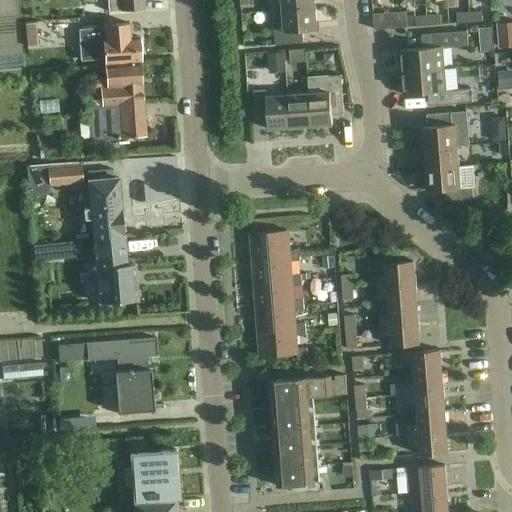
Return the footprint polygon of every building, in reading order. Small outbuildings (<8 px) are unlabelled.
[(107,0),(109,11),(143,9),(142,0),(107,0)] [(283,10),(315,8),(314,0),(268,0),(269,11),(283,10)] [(275,45),(303,43),(302,30),(317,29),(315,8),(283,10),(283,22),(274,23),(275,45)] [(374,29),(388,28),(407,26),(406,12),(373,14),(374,29)] [(469,13),(470,22),(482,21),(482,12),(469,13)] [(45,14),(48,37),(59,36),(56,13),(45,14)] [(470,22),(469,13),(456,14),(457,23),(470,22)] [(427,16),(428,25),(441,24),(440,15),(427,16)] [(428,25),(427,16),(415,17),(415,26),(428,25)] [(511,21),(497,22),(499,47),(511,45),(511,21)] [(36,22),(26,23),(28,44),(38,43),(36,22)] [(104,59),(104,65),(140,62),(139,53),(142,52),(141,37),(138,37),(138,36),(130,37),(129,23),(103,25),(103,28),(78,29),(80,60),(91,60),(104,59)] [(402,72),(444,68),(442,47),(468,45),(467,31),(429,34),(431,47),(400,50),(402,72)] [(328,54),(328,40),(309,41),(310,54),(328,54)] [(306,61),(305,49),(289,50),(290,62),(306,61)] [(100,88),(101,106),(89,106),(90,118),(82,119),(78,122),(80,135),(83,138),(92,138),(92,140),(145,136),(140,62),(104,65),(105,77),(88,78),(88,89),(100,88)] [(444,68),(402,72),(403,94),(434,92),(435,105),(472,102),(471,88),(445,90),(444,68)] [(307,77),(308,93),(311,126),(332,124),(332,114),(344,114),(341,75),(307,77)] [(268,129),(290,128),(288,95),(266,96),(266,89),(253,90),(256,118),(268,117),(268,129)] [(308,93),(288,95),(290,128),(311,126),(308,93)] [(427,126),(423,127),(424,148),(457,145),(456,135),(468,135),(468,131),(466,111),(435,114),(427,114),(427,126)] [(501,155),(504,155),(510,154),(509,142),(500,142),(501,155)] [(457,145),(424,148),(426,169),(459,166),(457,145)] [(48,168),(26,170),(28,195),(45,194),(49,185),(81,182),(80,166),(48,168)] [(459,166),(426,169),(428,191),(444,189),(445,201),(473,199),(472,187),(474,185),(473,167),(473,166),(459,167),(459,166)] [(118,177),(87,180),(93,238),(123,235),(118,177)] [(290,255),(290,261),(300,260),(299,249),(289,250),(288,230),(250,233),(252,258),(290,255)] [(123,235),(93,238),(95,267),(98,303),(137,299),(134,263),(126,264),(123,235)] [(53,242),(32,244),(33,260),(54,258),(53,242)] [(290,255),(252,258),(254,282),(292,279),(292,285),(302,285),(301,274),(291,275),(290,261),(290,255)] [(377,284),(415,281),(413,260),(385,263),(386,273),(376,274),(377,284)] [(360,266),(361,291),(373,290),(372,266),(360,266)] [(342,275),(343,287),(352,286),(351,274),(342,275)] [(292,279),(254,282),(256,307),(293,304),(294,310),(304,309),(303,298),(293,299),(292,285),(292,279)] [(416,302),(415,281),(377,284),(378,295),(388,294),(388,304),(416,302)] [(343,287),(344,300),(353,299),(352,286),(343,287)] [(43,291),(44,303),(56,302),(55,290),(43,291)] [(334,300),(333,290),(322,291),(323,301),(334,300)] [(418,322),(416,302),(388,304),(389,314),(379,315),(380,325),(418,322)] [(293,304),(256,307),(258,331),(295,328),(296,334),(306,334),(305,323),(295,324),(294,310),(293,304)] [(325,325),(337,324),(336,314),(324,315),(325,325)] [(345,315),(346,328),(355,327),(354,314),(345,315)] [(419,343),(418,322),(380,325),(381,335),(391,335),(391,345),(419,343)] [(346,328),(347,340),(356,340),(355,327),(346,328)] [(295,328),(258,331),(260,356),(297,353),(297,359),(308,358),(307,347),(297,348),(296,334),(295,328)] [(156,338),(57,345),(59,361),(87,359),(87,358),(115,356),(117,370),(114,370),(118,415),(151,412),(147,367),(146,354),(157,353),(156,338)] [(442,370),(440,349),(402,352),(403,363),(413,362),(414,372),(442,370)] [(352,357),(354,369),(363,369),(362,356),(352,357)] [(21,373),(53,371),(53,363),(36,363),(36,359),(21,360),(21,373)] [(72,365),(59,366),(60,383),(73,382),(72,365)] [(442,370),(414,372),(414,382),(404,383),(405,394),(443,391),(442,370)] [(270,380),(278,485),(277,485),(277,486),(322,482),(321,477),(313,477),(313,465),(321,465),(320,459),(312,460),(311,445),(319,445),(319,439),(311,440),(309,425),(317,425),(317,419),(309,420),(307,394),(313,394),(313,396),(347,394),(345,374),(335,375),(335,379),(331,379),(331,375),(270,380)] [(355,385),(356,398),(365,397),(364,384),(355,385)] [(443,391),(405,394),(406,404),(416,403),(417,413),(445,411),(443,391)] [(356,398),(357,410),(366,409),(365,397),(356,398)] [(445,411),(417,413),(417,423),(408,424),(408,434),(446,431),(445,411)] [(376,432),(393,431),(393,416),(376,416),(376,432)] [(358,425),(359,438),(369,437),(368,424),(358,425)] [(446,431),(408,434),(409,445),(419,444),(420,454),(448,452),(446,431)] [(359,438),(360,451),(370,450),(369,437),(359,438)] [(113,440),(75,443),(76,462),(115,459),(113,440)] [(178,497),(175,450),(129,453),(131,473),(126,473),(127,484),(132,484),(133,500),(146,499),(169,498),(169,497),(178,497)] [(447,489),(445,465),(445,464),(408,467),(410,492),(447,489)] [(392,469),(370,470),(370,480),(392,478),(392,469)] [(448,511),(447,489),(410,492),(411,511),(448,511)] [(146,503),(133,504),(133,511),(176,511),(176,501),(169,501),(169,498),(146,499),(146,503)]
